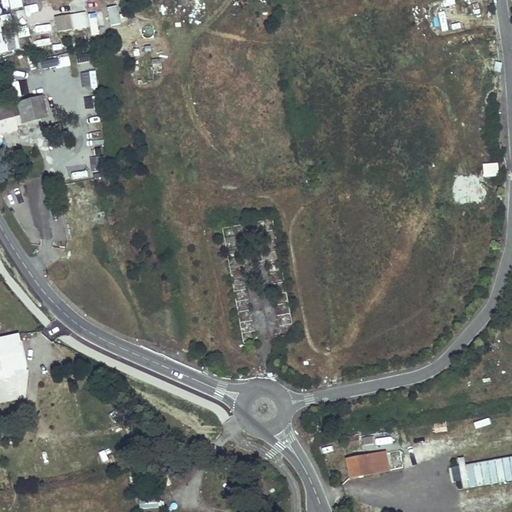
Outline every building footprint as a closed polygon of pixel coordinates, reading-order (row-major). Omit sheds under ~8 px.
[(20,0),(8,0),(11,17),(22,16),(20,0)] [(106,9),(111,27),(120,24),(116,7),(106,9)] [(54,18),(56,33),(88,28),(86,13),(54,18)] [(88,15),(91,37),(99,35),(96,14),(88,15)] [(153,69),(153,78),(162,78),(162,69),(153,69)] [(42,98),(0,109),(0,134),(16,130),(15,127),(47,118),(42,98)] [(48,119),(56,118),(54,99),(46,99),(48,119)] [(60,124),(41,129),(44,142),(64,137),(60,124)] [(93,141),(102,140),(101,124),(92,124),(93,141)] [(91,171),(105,171),(105,156),(90,157),(91,171)] [(70,165),(72,180),(88,178),(87,163),(70,165)] [(483,165),(483,178),(497,178),(498,165),(483,165)] [(21,222),(36,218),(31,203),(16,208),(21,222)] [(17,335),(0,338),(0,376),(25,371),(17,335)] [(0,403),(15,399),(10,379),(0,381),(0,403)] [(78,383),(67,385),(69,393),(79,391),(78,383)] [(366,447),(385,446),(384,435),(365,436),(366,447)] [(358,436),(342,439),(344,449),(360,446),(358,436)] [(385,452),(346,460),(350,478),(389,471),(385,452)] [(511,458),(466,466),(464,458),(458,460),(463,489),(511,480),(511,458)] [(158,509),(158,499),(139,499),(139,510),(158,509)]
